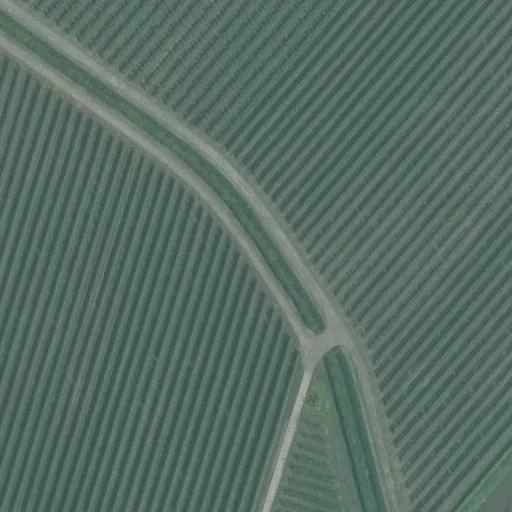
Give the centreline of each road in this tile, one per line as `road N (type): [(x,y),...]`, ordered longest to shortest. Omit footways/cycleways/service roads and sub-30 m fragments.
road 1 (track): [(0,2),(232,173),(353,352),(398,511)]
road 2 (track): [(0,39),(188,172),(313,347),(309,371)]
